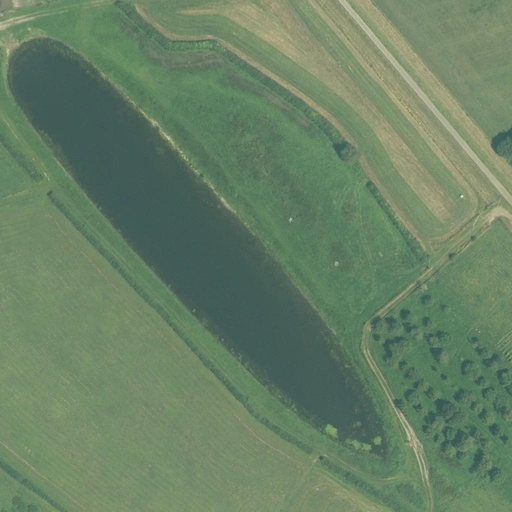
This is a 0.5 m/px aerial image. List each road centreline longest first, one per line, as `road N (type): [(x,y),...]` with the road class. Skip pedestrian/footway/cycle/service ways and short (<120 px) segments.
road 1 (track): [(412,441),(367,353),(368,328),(499,212)]
road 2 (unclassified): [(340,0),(511,202)]
